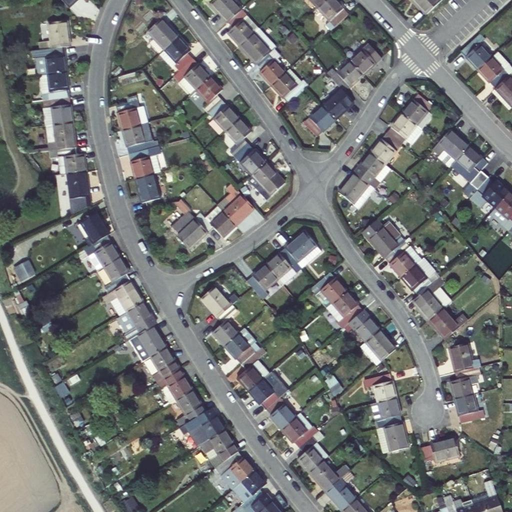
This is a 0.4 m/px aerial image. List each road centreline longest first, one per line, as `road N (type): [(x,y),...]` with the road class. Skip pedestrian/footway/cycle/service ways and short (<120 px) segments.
road 1 (residential): [(117,0),(99,58),(99,125),(121,212),(161,293)]
road 2 (residential): [(161,293),(221,392),(310,511)]
road 3 (residential): [(313,189),(412,335),(433,416)]
road 4 (residential): [(178,0),(272,120),(313,189)]
road 5 (residential): [(161,293),(240,250),(313,189)]
road 6 (residential): [(313,189),(420,54)]
road 7 (track): [(0,390),(18,399),(45,444),(68,504),(89,495)]
road 8 (residential): [(420,54),(511,152)]
